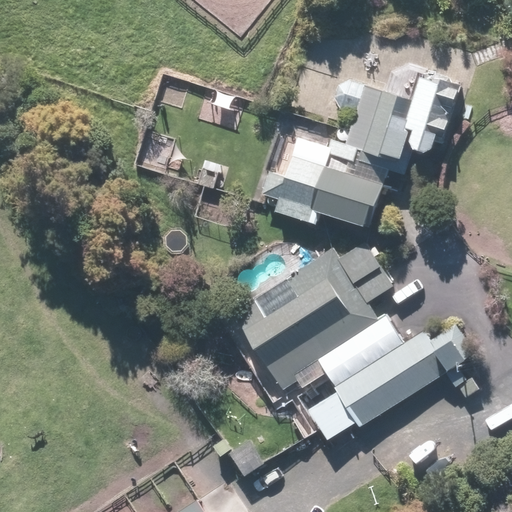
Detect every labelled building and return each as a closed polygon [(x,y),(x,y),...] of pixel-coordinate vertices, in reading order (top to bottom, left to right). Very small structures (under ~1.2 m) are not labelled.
[(277,109),(250,194),(276,202),(274,210),(311,222),(315,211),(383,233),(397,189),(390,187),(393,176),(406,180),(414,154),(433,160),(459,81),(399,62),(389,94),(339,78),(330,107),(349,114),(344,130),(277,109)] [(193,82),(167,75),(159,102),(186,109),(193,82)] [(441,175),(420,171),(415,201),(436,205),(441,175)] [(337,243),(232,314),(289,398),(322,376),(333,393),(300,415),(325,451),(440,374),(461,405),(500,380),(452,309),(407,339),(377,294),(395,282),(364,235),(342,250),(337,243)] [(253,438),(232,451),(247,476),(268,463),(253,438)] [(209,511),(195,491),(162,511),(209,511)]
